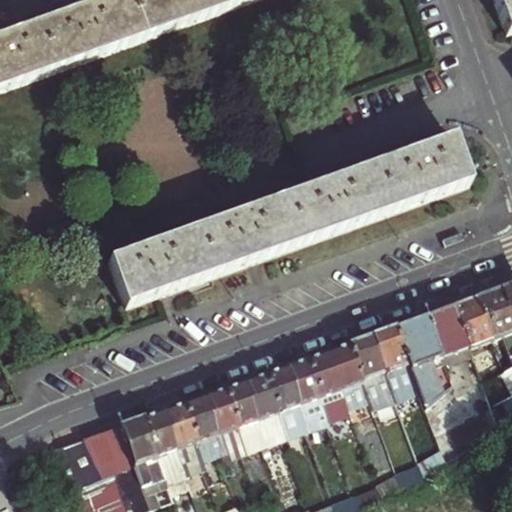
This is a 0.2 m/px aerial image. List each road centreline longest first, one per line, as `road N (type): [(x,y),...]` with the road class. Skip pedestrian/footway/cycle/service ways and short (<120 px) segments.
road 1 (tertiary): [(511,251),(70,411),(0,444)]
road 2 (residential): [(457,0),(511,155)]
